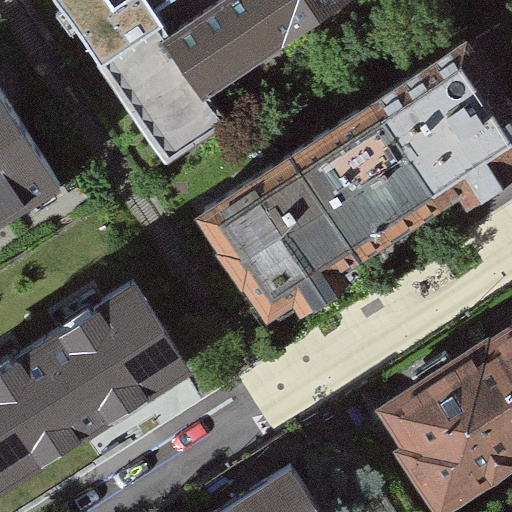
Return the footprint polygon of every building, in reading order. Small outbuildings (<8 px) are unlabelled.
[(69,0),(102,47),(169,0),(69,0)] [(196,0),(163,22),(206,87),(339,0),(196,0)] [(272,328),(511,175),(511,135),(457,49),(199,213),(272,328)] [(0,212),(63,171),(0,78),(0,212)] [(133,262),(0,345),(0,467),(3,472),(191,354),(133,262)] [(511,370),(511,301),(480,322),(511,370)] [(447,497),(511,455),(511,370),(480,322),(377,388),(401,426),(392,431),(439,502),(447,497)] [(256,465),(180,511),(334,511),(290,443),(256,465)]
